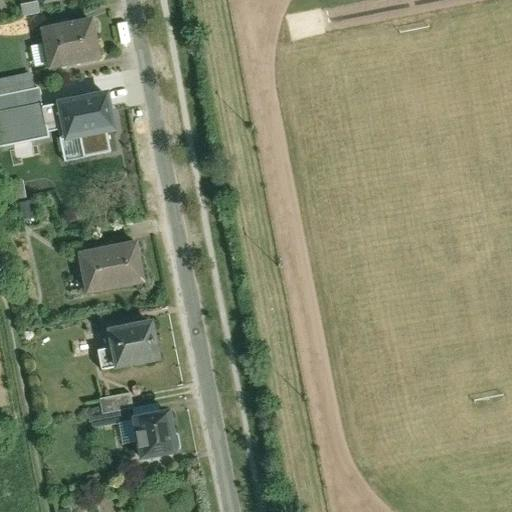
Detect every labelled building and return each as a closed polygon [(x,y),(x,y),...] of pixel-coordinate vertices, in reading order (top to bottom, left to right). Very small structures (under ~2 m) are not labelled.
[(85,13),(37,22),(43,58),(92,49),(85,13)] [(0,108),(39,100),(36,84),(0,91),(0,108)] [(100,86),(39,100),(44,122),(58,119),(62,135),(108,125),(100,86)] [(0,131),(44,122),(39,100),(0,108),(0,131)] [(0,183),(0,201),(21,198),(18,180),(0,183)] [(129,236),(75,248),(84,288),(138,276),(129,236)] [(146,318),(104,326),(107,342),(93,345),(97,366),(153,355),(146,318)] [(99,411),(130,405),(127,390),(96,397),(99,411)] [(131,411),(130,405),(99,411),(89,413),(91,426),(132,418),(131,411)] [(165,405),(131,411),(132,418),(137,449),(172,443),(165,405)]
